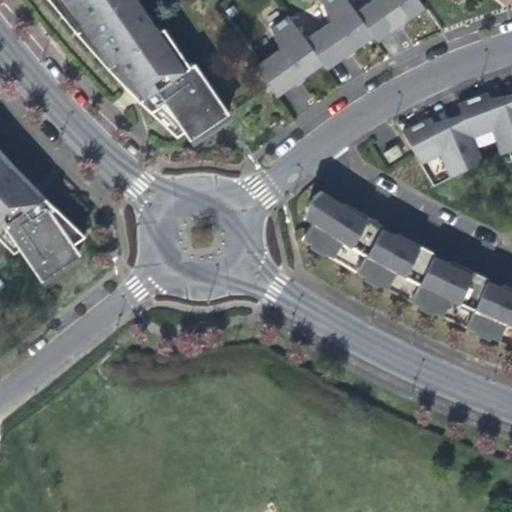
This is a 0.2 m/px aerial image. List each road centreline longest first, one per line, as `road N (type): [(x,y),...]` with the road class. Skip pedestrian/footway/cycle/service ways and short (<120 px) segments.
road 1 (residential): [(511,404),(365,341),(239,266)]
road 2 (residential): [(169,205),(138,185),(46,89),(0,23)]
road 3 (residential): [(310,153),(413,80),(511,38)]
road 4 (residential): [(511,256),(327,170),(310,153)]
road 5 (residential): [(165,270),(0,391)]
